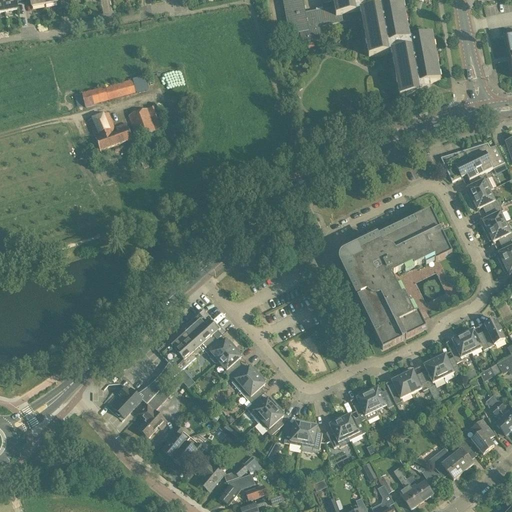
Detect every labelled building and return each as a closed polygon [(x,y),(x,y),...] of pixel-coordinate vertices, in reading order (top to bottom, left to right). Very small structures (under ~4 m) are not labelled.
[(1,0),(4,13),(17,11),(15,0),(1,0)] [(302,0),(282,0),(288,33),(299,31),(301,43),(316,41),(313,28),(362,19),(368,58),(391,54),(399,99),(419,95),(418,92),(430,90),(429,84),(440,82),(432,37),(409,41),(401,0),(324,0),(325,2),(332,1),(334,8),(305,13),(302,0)] [(149,92),(144,77),(133,80),(137,94),(137,95),(149,92)] [(86,108),(137,94),(133,80),(76,96),(79,108),(85,106),(86,108)] [(156,106),(128,117),(137,138),(165,128),(156,106)] [(108,114),(88,122),(94,137),(100,152),(132,140),(126,125),(116,128),(118,133),(116,134),(108,114)] [(343,118),(336,123),(340,131),(348,126),(343,118)] [(458,157),(443,165),(452,184),(466,177),(469,182),(484,175),(505,164),(496,147),(489,149),(487,145),(457,154),(458,157)] [(152,158),(141,162),(144,170),(154,166),(152,158)] [(468,193),(465,193),(470,202),(490,192),(484,181),(487,180),(484,175),(469,182),(472,187),(466,190),(468,193)] [(492,204),(494,210),(500,207),(498,201),(495,203),(490,192),(470,202),(474,210),(475,209),(477,211),(492,204)] [(505,224),(500,214),(503,213),(500,207),(494,210),(497,215),(482,222),(484,225),(481,226),(485,234),(505,224)] [(340,257),(340,259),(340,260),(340,261),(340,263),(347,277),(351,276),(378,332),(374,334),(383,351),(403,341),(403,340),(405,339),(406,340),(426,330),(418,313),(414,315),(405,295),(402,297),(392,277),(391,278),(391,277),(391,274),(393,274),(393,275),(413,265),(414,268),(433,259),(435,263),(452,254),(442,234),(441,234),(440,232),(441,231),(431,211),(414,219),(416,223),(359,250),(357,247),(344,253),(343,253),(342,255),(341,255),(340,257)] [(505,224),(485,234),(489,242),(491,241),(493,244),(498,241),(501,246),(511,240),(511,234),(511,235),(505,224)] [(499,258),(497,258),(501,266),(511,261),(511,240),(501,246),(503,252),(498,255),(499,258)] [(511,261),(501,266),(505,275),(507,273),(508,276),(511,274),(511,261)] [(220,330),(203,311),(157,352),(178,376),(204,352),(217,341),(222,337),(218,332),(220,330)] [(487,332),(481,334),(489,349),(494,347),(494,346),(505,341),(495,321),(484,326),(487,332)] [(470,331),(461,335),(471,355),(482,350),(483,352),(489,349),(481,334),(476,337),(473,331),(470,333),(470,331)] [(454,347),(449,350),(456,365),(462,363),(461,360),(471,355),(461,335),(453,339),(455,341),(452,342),(454,347)] [(218,363),(235,348),(229,342),(228,344),(226,341),(221,345),(217,341),(204,352),(208,357),(211,355),(218,363)] [(511,357),(496,366),(490,369),(496,377),(501,373),(503,376),(511,370),(511,346),(507,350),(511,357)] [(235,348),(218,363),(226,372),(224,374),(228,379),(241,367),(237,363),(241,359),(239,357),(241,356),(235,348)] [(442,355),(433,360),(443,380),(454,374),(455,377),(461,374),(458,368),(452,371),(445,356),(442,358),(442,355)] [(431,382),(425,384),(429,390),(434,387),(433,385),(443,380),(433,360),(425,364),(426,365),(424,367),(431,382)] [(241,367),(228,379),(236,388),(236,389),(239,393),(259,375),(253,368),(252,370),(249,368),(245,372),(241,367)] [(496,377),(490,369),(486,371),(480,375),(484,384),(496,377)] [(409,371),(401,375),(411,395),(421,390),(423,393),(429,390),(425,384),(420,387),(415,377),(413,372),(410,374),(409,371)] [(265,382),(259,375),(239,393),(247,402),(248,401),(252,406),(260,400),(259,399),(265,394),(261,390),(265,386),(263,383),(265,382)] [(394,381),(391,383),(398,397),(393,400),(396,406),(402,403),(400,401),(411,395),(401,375),(393,379),(394,381)] [(187,377),(182,381),(188,388),(193,384),(187,377)] [(122,399),(113,409),(124,420),(142,401),(140,399),(143,395),(134,387),(131,391),(130,390),(129,391),(126,389),(119,396),(122,399)] [(374,388),(366,393),(376,413),(386,407),(388,410),(393,407),(386,392),(380,395),(378,389),(375,391),(374,388)] [(376,413),(366,393),(357,397),(359,398),(356,400),(359,405),(353,408),(358,419),(361,423),(366,420),(365,418),(376,413)] [(437,395),(432,397),(435,404),(441,402),(437,395)] [(493,396),(490,399),(495,408),(511,427),(511,410),(508,414),(504,410),(505,409),(500,404),(493,396)] [(490,399),(484,405),(495,418),(499,422),(495,425),(505,438),(511,431),(511,427),(495,408),(490,399)] [(263,404),(260,400),(252,406),(247,411),(251,415),(250,416),(258,425),(278,407),(271,400),(270,402),(268,400),(263,404)] [(147,406),(138,416),(145,423),(138,430),(148,439),(158,428),(161,430),(167,424),(155,413),(153,411),(147,406)] [(278,407),(258,425),(266,434),(267,433),(271,438),(283,426),(279,422),(284,418),(282,415),(284,414),(278,407)] [(402,418),(405,424),(414,418),(411,412),(402,418)] [(366,434),(361,423),(358,419),(353,421),(351,416),(348,417),(347,415),(339,419),(350,443),(361,438),(361,437),(366,434)] [(332,432),(326,435),(334,450),(339,447),(340,448),(350,443),(339,419),(330,423),(332,425),(329,427),(332,432)] [(287,428),(284,445),(290,446),(289,447),(301,449),(306,423),(297,422),(297,424),(294,423),(293,429),(287,428)] [(482,422),(471,431),(477,438),(471,442),(483,457),(494,448),(489,442),(495,437),(482,422)] [(306,423),(301,449),(313,451),(313,450),(319,452),(322,435),(316,434),(317,428),(314,427),(315,425),(306,423)] [(163,453),(173,461),(190,439),(180,431),(163,453)] [(239,436),(233,432),(229,436),(235,441),(239,436)] [(190,439),(173,461),(183,469),(200,447),(190,439)] [(457,455),(452,459),(464,474),(474,466),(466,457),(472,452),(462,440),(452,448),(457,455)] [(269,455),(278,457),(280,447),(274,446),(269,455)] [(206,462),(197,473),(203,478),(198,484),(209,493),(225,475),(214,466),(219,460),(213,455),(206,462)] [(425,464),(419,455),(412,461),(422,466),(425,464)] [(441,457),(431,465),(441,477),(446,473),(454,483),(464,474),(452,459),(446,464),(441,457)] [(234,474),(224,477),(226,483),(239,479),(248,471),(250,474),(262,470),(252,458),(243,466),(242,466),(234,474)] [(362,468),(370,482),(376,479),(368,465),(362,468)] [(399,470),(394,474),(406,491),(399,495),(411,511),(422,504),(414,492),(411,488),(407,481),(399,470)] [(443,483),(438,475),(428,470),(422,474),(428,482),(433,490),(443,483)] [(385,476),(379,479),(389,495),(394,492),(385,476)] [(389,495),(379,479),(378,480),(382,488),(378,491),(383,500),(382,505),(372,510),(372,511),(392,511),(391,511),(389,507),(394,504),(389,495)] [(228,487),(218,499),(228,507),(238,495),(235,492),(247,487),(244,480),(238,482),(239,484),(230,488),(228,487)] [(425,484),(414,492),(422,504),(433,497),(425,484)] [(249,504),(258,500),(255,491),(245,494),(249,504)] [(279,495),(269,498),(272,506),(281,503),(279,495)] [(255,504),(240,509),(240,511),(257,511),(265,508),(263,502),(255,504)] [(340,502),(335,503),(338,511),(340,511),(344,511),(340,502)]
